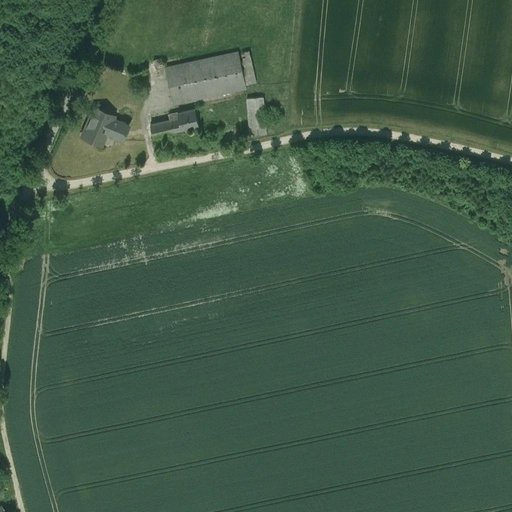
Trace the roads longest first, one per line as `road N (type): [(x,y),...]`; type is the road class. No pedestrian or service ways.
road 1 (unclassified): [(511,164),(395,137),(326,134),(54,186),(33,179)]
road 2 (unclassified): [(33,179),(109,0)]
road 3 (track): [(0,266),(9,286),(0,388)]
